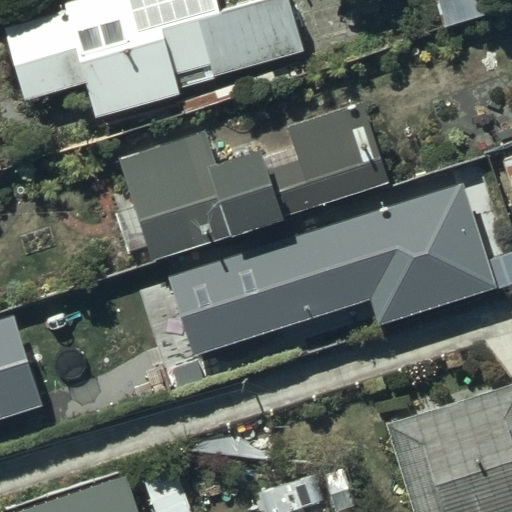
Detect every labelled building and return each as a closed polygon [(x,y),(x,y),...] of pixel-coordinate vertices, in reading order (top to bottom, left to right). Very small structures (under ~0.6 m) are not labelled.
[(0,21),(0,28),(18,96),(77,80),(86,113),(175,90),(172,81),(301,47),(288,0),(228,0),(218,3),(216,0),(58,0),(60,5),(0,21)] [(431,0),(437,23),(492,9),(489,0),(431,0)] [(202,128),(115,157),(147,254),(381,178),(356,102),(281,126),(287,145),(253,156),(248,142),(210,154),(202,128)] [(511,152),(497,158),(511,204),(511,152)] [(164,268),(188,350),(365,297),(373,323),(488,288),(456,181),(164,268)] [(0,315),(0,415),(36,405),(10,313),(0,315)] [(511,511),(511,379),(381,420),(409,511),(511,511)] [(140,476),(151,511),(189,511),(173,464),(140,476)] [(6,511),(134,511),(121,473),(6,511)]
